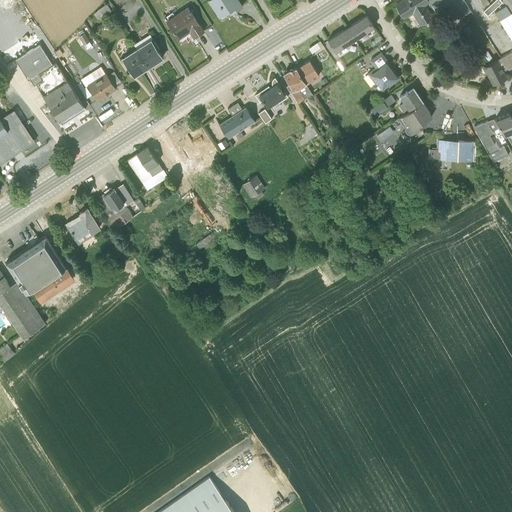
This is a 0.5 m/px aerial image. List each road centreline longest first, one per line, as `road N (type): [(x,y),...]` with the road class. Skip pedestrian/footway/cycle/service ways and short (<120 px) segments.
road 1 (primary): [(78,167),(337,0)]
road 2 (residential): [(368,0),(417,69),(446,87),(511,96)]
road 3 (unclassified): [(0,64),(78,167)]
